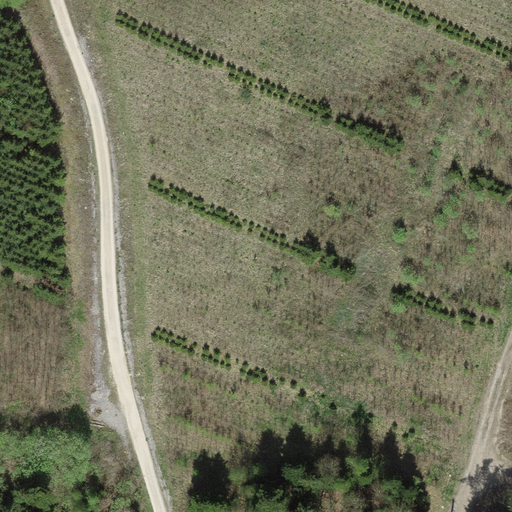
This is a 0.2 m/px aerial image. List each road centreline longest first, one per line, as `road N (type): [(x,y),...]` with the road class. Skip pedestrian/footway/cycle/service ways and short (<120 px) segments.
road 1 (track): [(165,511),(130,415),(108,314),(108,134),(55,0)]
road 2 (track): [(459,511),(476,484),(511,355)]
